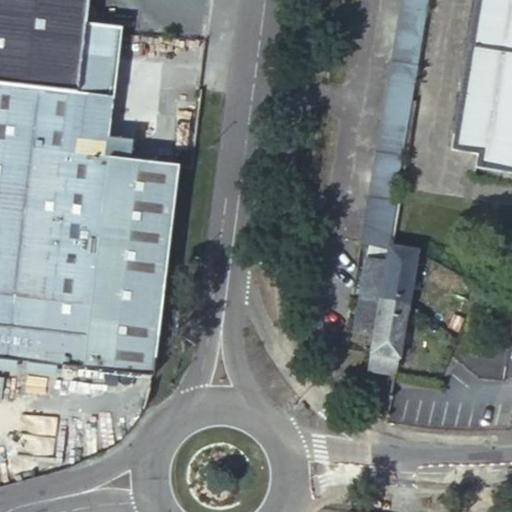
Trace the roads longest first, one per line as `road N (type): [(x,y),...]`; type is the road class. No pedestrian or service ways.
road 1 (tertiary): [(220,404),(262,0)]
road 2 (tertiary): [(290,470),(511,463)]
road 3 (tertiary): [(151,475),(24,511)]
